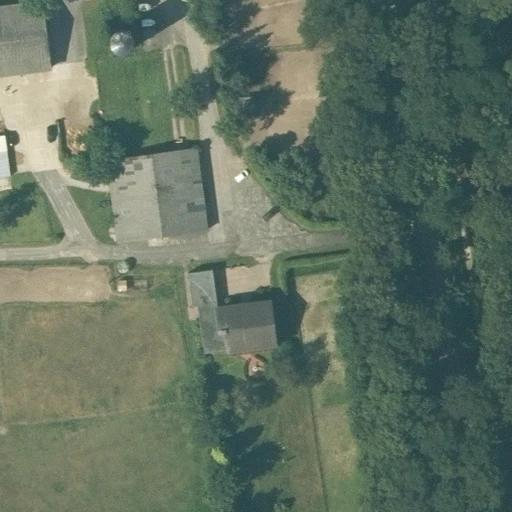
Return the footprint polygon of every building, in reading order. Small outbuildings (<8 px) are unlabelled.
[(43,15),(0,20),(0,74),(49,69),(43,15)] [(135,32),(128,25),(119,25),(111,31),(110,41),(114,49),(123,52),(132,49),(137,41),(135,32)] [(0,133),(0,174),(13,174),(10,133),(0,133)] [(194,147),(104,158),(115,241),(205,229),(194,147)] [(212,268),(185,270),(188,305),(196,304),(215,303),(212,268)] [(215,303),(196,304),(200,352),(273,346),(270,302),(215,307),(215,303)]
